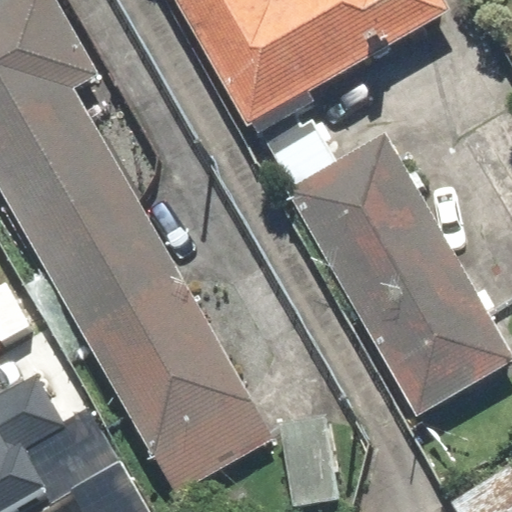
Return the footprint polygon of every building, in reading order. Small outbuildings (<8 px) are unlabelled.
[(30,0),(14,0),(0,8),(0,185),(174,506),(276,451),(30,0)] [(334,93),(454,25),(439,0),(292,0),(284,5),(281,0),(174,0),(255,142),(336,96),(334,93)] [(293,204),(419,420),(510,367),(384,151),(293,204)] [(19,287),(0,296),(0,347),(3,353),(43,332),(19,287)] [(0,511),(51,511),(63,506),(32,452),(77,427),(40,362),(0,385),(0,511)] [(331,418),(283,424),(293,511),(328,511),(342,510),(331,418)] [(511,511),(511,477),(458,511),(511,511)]
